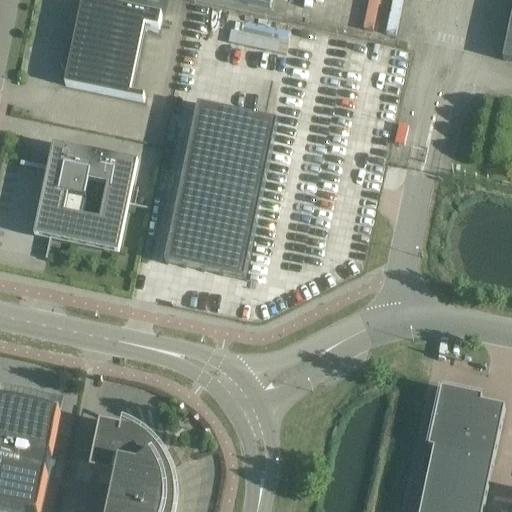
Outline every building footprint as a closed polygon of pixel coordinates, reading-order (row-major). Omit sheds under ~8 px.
[(214,0),(269,12),(271,0),(214,0)] [(64,88),(143,105),(144,99),(130,97),(144,29),(158,32),(161,19),(82,3),(93,19),(95,19),(95,23),(92,22),(90,31),(93,32),(92,36),(88,35),(68,86),(64,88)] [(511,14),(502,64),(511,65),(511,14)] [(197,110),(163,264),(242,281),(276,127),(197,110)] [(397,137),(396,147),(407,149),(409,138),(398,135),(397,137)] [(46,264),(47,264),(51,244),(119,258),(129,210),(148,214),(148,213),(129,209),(138,167),(53,150),(49,172),(21,167),(20,171),(48,176),(34,241),(50,244),(46,264)] [(0,511),(39,511),(60,417),(58,417),(63,397),(0,383),(0,511)] [(433,452),(420,511),(482,511),(504,411),(481,406),(482,401),(441,392),(428,451),(433,452)] [(99,425),(89,473),(115,478),(107,511),(174,511),(175,506),(175,499),(175,492),(174,485),(172,479),(170,472),(167,466),(164,460),(160,454),(156,449),(152,444),(146,439),(141,435),(135,431),(131,429),(131,430),(135,432),(131,438),(119,436),(120,430),(99,425)]
